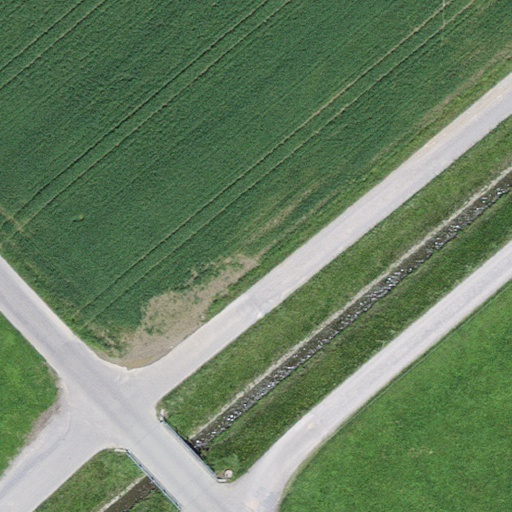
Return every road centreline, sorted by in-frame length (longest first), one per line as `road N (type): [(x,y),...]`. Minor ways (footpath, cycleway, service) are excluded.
road 1 (track): [(5,511),(113,412),(223,337),(511,99)]
road 2 (track): [(229,511),(400,356),(511,267)]
road 3 (unclassified): [(0,287),(212,511)]
